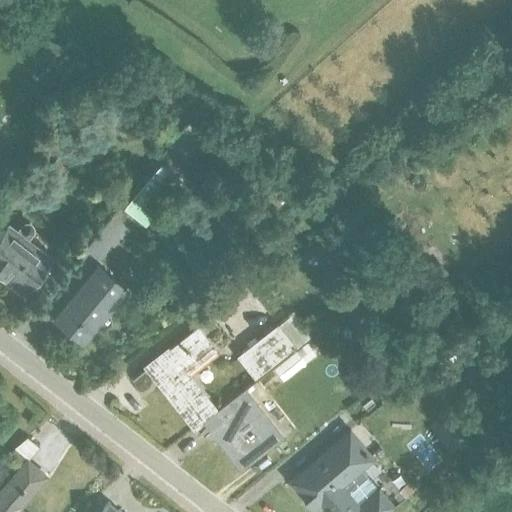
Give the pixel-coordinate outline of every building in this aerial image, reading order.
[(199,122),(193,127),(232,175),(229,177),(235,184),(243,177),(199,122)] [(78,134),(36,183),(47,191),(88,142),(78,134)] [(161,160),(123,204),(145,222),(181,179),(161,160)] [(9,219),(0,230),(0,269),(6,274),(4,278),(20,291),(23,288),(25,289),(53,254),(29,235),(35,226),(32,219),(27,218),(21,220),(17,225),(9,219)] [(98,261),(52,317),(84,343),(130,287),(98,261)] [(292,311),(237,352),(256,376),(311,333),(292,311)] [(203,419),(220,407),(189,368),(217,345),(198,322),(169,344),(168,342),(142,362),(194,427),(203,419)] [(307,339),(274,364),(284,377),(316,351),(307,339)] [(220,407),(203,419),(241,467),(284,433),(247,386),(220,407)] [(343,481),(363,465),(375,455),(350,426),(290,478),(314,505),(320,500),(329,511),(381,511),(405,492),(399,485),(387,494),(378,483),(359,499),(343,481)] [(422,462),(435,450),(420,432),(406,444),(422,462)] [(27,455),(29,456),(40,444),(27,433),(14,444),(27,455)] [(29,456),(27,455),(0,485),(0,511),(31,511),(23,504),(49,473),(29,456)] [(359,499),(378,483),(363,465),(343,481),(359,499)] [(126,511),(109,498),(97,511),(126,511)]
